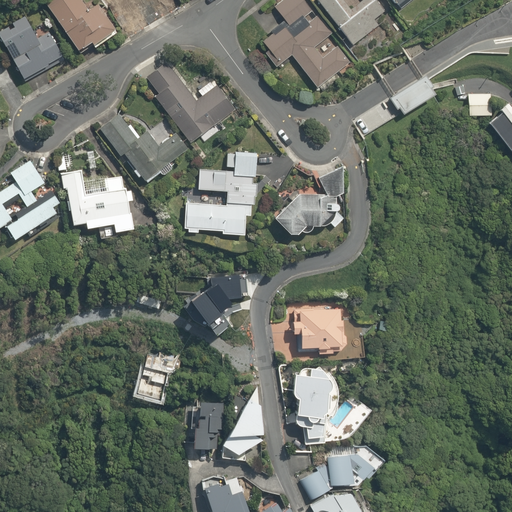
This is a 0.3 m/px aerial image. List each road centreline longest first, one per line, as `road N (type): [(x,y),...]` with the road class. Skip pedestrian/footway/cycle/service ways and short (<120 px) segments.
road 1 (residential): [(131,60),(103,100),(47,137),(29,133),(20,116),(109,59)]
road 2 (residential): [(198,15),(286,114)]
road 3 (residential): [(286,114),(308,154),(339,142),(335,124),(315,114)]
